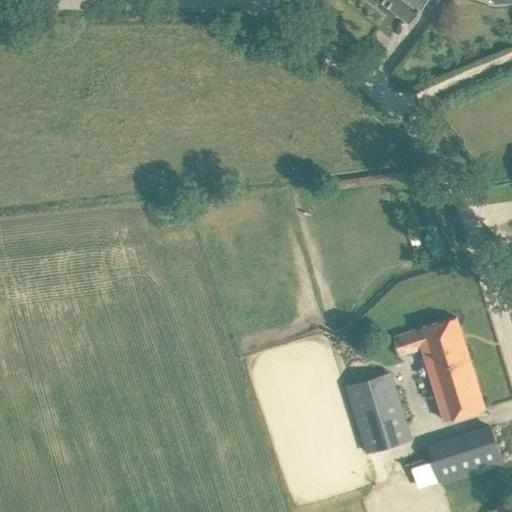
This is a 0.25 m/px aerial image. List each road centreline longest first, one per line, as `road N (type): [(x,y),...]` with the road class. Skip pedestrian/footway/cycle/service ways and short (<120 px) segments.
road 1 (unclassified): [(511,348),(465,211),(400,106)]
road 2 (unclassified): [(400,106),(284,20),(210,0)]
road 3 (unclassified): [(199,0),(0,3)]
road 4 (unclassified): [(400,106),(511,57)]
